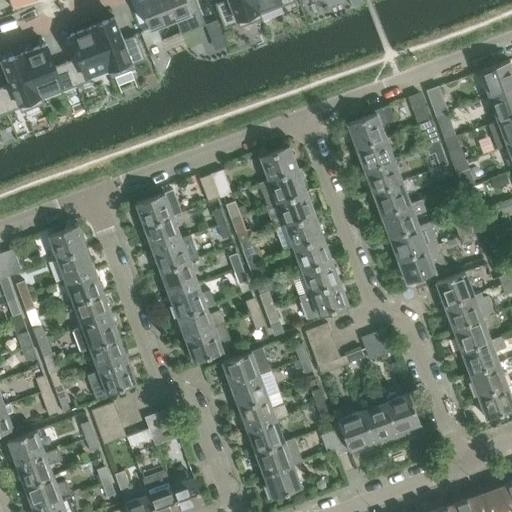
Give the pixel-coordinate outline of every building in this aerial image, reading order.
[(139,0),(151,28),(176,18),(181,32),(205,23),(196,0),(139,0)] [(224,0),(215,3),(225,28),(238,23),(240,27),(262,19),(254,0),(224,0)] [(254,0),(262,19),(263,18),(261,14),(295,1),(295,0),(254,0)] [(115,17),(93,25),(112,77),(135,68),(133,65),(133,64),(134,63),(146,59),(137,34),(124,39),(115,17)] [(216,18),(205,23),(208,32),(220,27),(216,18)] [(79,56),(68,61),(79,85),(90,80),(88,76),(108,68),(112,77),(93,25),(70,34),(79,56)] [(46,43),(24,52),(44,103),(45,103),(43,98),(68,89),(76,85),(67,61),(55,66),(46,43)] [(10,83),(0,87),(0,91),(8,112),(20,107),(22,112),(44,103),(24,52),(2,61),(10,83)] [(511,65),(510,59),(479,70),(488,96),(511,86),(511,65)] [(436,115),(449,111),(440,85),(426,90),(436,115)] [(498,120),(511,114),(511,86),(488,96),(498,120)] [(418,124),(430,119),(420,92),(408,96),(418,124)] [(467,115),(482,109),(478,99),(463,104),(467,115)] [(376,113),(348,123),(356,147),(386,136),(381,124),(395,119),(390,104),(375,110),(376,113)] [(445,139),(456,135),(448,111),(437,115),(445,139)] [(511,142),(511,114),(498,120),(489,123),(497,148),(506,144),(507,144),(511,142)] [(430,119),(418,124),(421,132),(427,130),(432,144),(439,142),(430,119)] [(460,146),(456,135),(445,139),(449,150),(460,146)] [(365,169),(394,158),(386,136),(356,147),(365,169)] [(445,164),(447,164),(439,142),(432,144),(427,146),(430,154),(435,152),(440,166),(435,168),(435,169),(446,165),(445,164)] [(289,145),(260,156),(269,179),(298,168),(289,145)] [(373,192),(402,181),(394,158),(365,169),(373,192)] [(438,177),(449,173),(446,165),(435,169),(438,177)] [(269,179),(259,183),(267,205),(277,202),(306,191),(298,168),(269,179)] [(463,189),(476,185),(470,168),(458,172),(463,189)] [(232,193),(223,169),(211,173),(220,196),(220,197),(232,193)] [(494,188),(509,184),(505,172),(490,177),(494,188)] [(200,178),(209,201),(220,196),(211,173),(200,178)] [(410,203),(404,186),(402,181),(373,192),(381,214),(422,199),(410,203)] [(458,195),(455,186),(444,190),(447,199),(458,195)] [(173,189),(136,203),(144,225),(182,211),(173,189)] [(267,205),(266,206),(274,228),(276,228),(315,213),(306,191),(277,202),(267,205)] [(511,197),(499,202),(503,213),(511,209),(511,197)] [(415,214),(426,210),(422,199),(381,214),(390,237),(419,226),(415,214)] [(235,200),(226,204),(232,219),(241,215),(247,212),(244,204),(238,207),(235,200)] [(221,207),(213,210),(217,224),(226,221),(221,207)] [(455,222),(466,218),(463,209),(451,213),(455,222)] [(182,211),(144,225),(152,248),(182,237),(174,215),(182,212),(182,211)] [(315,213),(276,228),(284,249),(293,246),(294,247),(323,236),(315,213)] [(237,233),(247,229),(241,215),(232,219),(237,233)] [(223,238),(231,235),(226,221),(217,224),(223,238)] [(390,237),(398,259),(427,248),(439,244),(431,222),(419,226),(390,237)] [(78,224),(49,235),(57,258),(86,247),(78,224)] [(464,244),(474,240),(471,232),(460,236),(464,244)] [(182,237),(152,248),(161,270),(190,260),(199,256),(191,234),(182,237)] [(302,269),(331,258),(323,236),(294,247),(302,269)] [(427,248),(398,259),(407,282),(436,271),(435,271),(447,267),(439,244),(427,248)] [(251,245),(243,249),(248,264),(257,260),(251,245)] [(95,270),(86,247),(57,258),(66,280),(95,270)] [(22,271),(14,248),(3,252),(11,275),(22,271)] [(3,252),(0,253),(0,278),(11,275),(3,252)] [(238,252),(229,255),(234,269),(243,266),(238,252)] [(310,291),(299,295),(299,296),(340,281),(331,258),(302,269),(310,291)] [(169,293),(198,282),(190,260),(161,270),(169,293)] [(254,278),(262,274),(257,260),(248,264),(254,278)] [(239,283),(248,279),(243,266),(234,269),(239,283)] [(103,292),(95,270),(66,280),(74,303),(103,292)] [(474,294),(465,271),(436,282),(445,305),(474,294)] [(511,278),(510,272),(498,276),(501,283),(511,278)] [(280,286),(289,283),(286,275),(277,279),(280,286)] [(505,293),(511,289),(511,278),(501,283),(505,293)] [(30,293),(25,279),(16,283),(22,296),(30,293)] [(308,318),(348,304),(340,281),(299,296),(308,318)] [(211,289),(202,292),(198,282),(169,293),(177,316),(206,305),(207,305),(216,302),(211,289)] [(11,285),(3,287),(8,301),(16,298),(11,285)] [(269,290),(259,294),(265,309),(274,305),(269,290)] [(474,294),(445,305),(453,328),(494,313),(487,295),(483,297),(481,291),(474,294)] [(111,315),(108,305),(103,292),(74,303),(82,325),(111,315)] [(30,293),(22,296),(27,310),(35,307),(30,293)] [(254,297),(246,301),(251,314),(259,311),(254,297)] [(8,301),(13,315),(21,312),(16,298),(8,301)] [(206,305),(177,316),(185,338),(224,324),(219,309),(209,312),(207,305),(206,305)] [(270,323),(280,319),(274,305),(265,309),(270,323)] [(256,328),(264,325),(259,311),(251,314),(256,328)] [(486,328),(498,324),(494,313),(453,328),(461,350),(491,339),(490,339),(486,328)] [(73,329),(81,351),(91,348),(119,337),(111,315),(82,325),(73,329)] [(328,322),(305,331),(309,342),(332,333),(328,322)] [(42,324),(33,327),(38,341),(47,338),(42,324)] [(220,341),(229,337),(224,324),(185,338),(194,362),(223,351),(220,341)] [(393,350),(385,328),(373,332),(382,355),(393,350)] [(32,344),(27,330),(17,334),(22,348),(32,344)] [(361,337),(370,359),(382,355),(373,332),(361,337)] [(313,353),(337,345),(332,333),(309,342),(313,353)] [(491,339),(461,350),(470,373),(499,362),(495,350),(506,346),(502,335),(490,339),(491,339)] [(128,360),(119,337),(91,348),(99,370),(128,360)] [(47,338),(38,341),(43,355),(52,351),(47,338)] [(303,342),(295,345),(300,359),(308,356),(303,342)] [(28,362),(38,358),(32,344),(22,348),(28,362)] [(318,365),(333,359),(341,356),(337,345),(313,353),(318,365)] [(262,346),(222,361),(231,384),(260,373),(271,369),(262,346)] [(365,357),(362,349),(347,354),(350,362),(365,357)] [(347,354),(341,356),(333,359),(336,368),(350,362),(347,354)] [(304,373),(313,370),(308,356),(300,359),(304,373)] [(321,373),(336,368),(333,359),(318,365),(321,373)] [(96,398),(107,393),(137,383),(128,360),(99,370),(88,374),(96,398)] [(478,395),(507,384),(499,362),(470,373),(478,395)] [(58,369),(50,372),(55,386),(64,383),(58,369)] [(279,391),(268,395),(260,373),(231,384),(239,407),(280,392),(279,391)] [(44,375),(36,378),(41,392),(49,389),(44,375)] [(310,387),(318,384),(316,378),(308,381),(310,387)] [(66,397),(69,397),(64,383),(55,386),(65,412),(71,409),(66,397)] [(487,418),(511,408),(511,396),(507,384),(478,395),(487,418)] [(320,388),(311,391),(316,404),(325,401),(320,388)] [(41,392),(49,414),(58,411),(49,389),(41,392)] [(277,418),(288,414),(280,392),(239,407),(247,429),(277,418)] [(396,432),(385,401),(386,401),(383,392),(370,397),(373,406),(362,410),(373,440),(396,432)] [(409,392),(386,401),(385,401),(396,432),(420,423),(409,392)] [(118,412),(114,401),(91,409),(96,421),(118,412)] [(322,418),(330,415),(325,401),(316,404),(322,418)] [(0,406),(0,432),(14,428),(8,413),(13,411),(10,402),(5,404),(5,405),(0,406)] [(176,426),(169,408),(157,412),(164,431),(176,426)] [(338,419),(341,427),(349,449),(373,440),(362,410),(338,419)] [(122,424),(118,412),(96,421),(100,432),(122,424)] [(155,445),(168,440),(164,431),(157,412),(145,417),(155,445)] [(294,437),(285,440),(277,418),(247,429),(256,452),(294,438),(294,437)] [(89,420),(81,423),(86,438),(94,434),(89,420)] [(127,435),(122,424),(100,432),(104,444),(127,435)] [(180,436),(176,426),(164,431),(168,440),(180,436)] [(349,450),(349,449),(341,427),(329,432),(335,448),(337,454),(349,450)] [(45,453),(45,452),(37,429),(8,440),(17,463),(45,453)] [(329,432),(321,434),(327,451),(335,448),(329,432)] [(86,438),(91,451),(99,448),(94,434),(86,438)] [(264,474),(303,460),(294,438),(256,452),(264,474)] [(17,463),(25,486),(54,475),(49,463),(63,459),(58,447),(45,452),(45,453),(17,463)] [(294,464),(303,461),(303,460),(264,474),(273,497),(302,487),(294,464)] [(105,466),(97,469),(103,483),(111,480),(105,466)] [(125,470),(122,470),(121,467),(116,469),(117,472),(115,473),(121,490),(131,487),(125,470)] [(166,470),(143,478),(146,486),(155,511),(180,511),(181,511),(171,485),(166,470)] [(72,494),(66,479),(56,482),(54,475),(25,486),(33,508),(72,494)] [(204,503),(194,477),(171,485),(181,511),(204,503)] [(103,483),(108,496),(116,493),(111,480),(103,483)] [(511,511),(511,505),(504,484),(487,490),(495,511),(511,511)] [(127,506),(129,511),(155,511),(146,486),(135,489),(138,497),(126,502),(127,506)] [(495,511),(487,490),(470,497),(475,511),(495,511)] [(78,511),(72,494),(33,508),(34,511),(78,511)] [(475,511),(470,497),(453,503),(455,511),(475,511)] [(435,509),(436,511),(455,511),(453,503),(435,509)]
